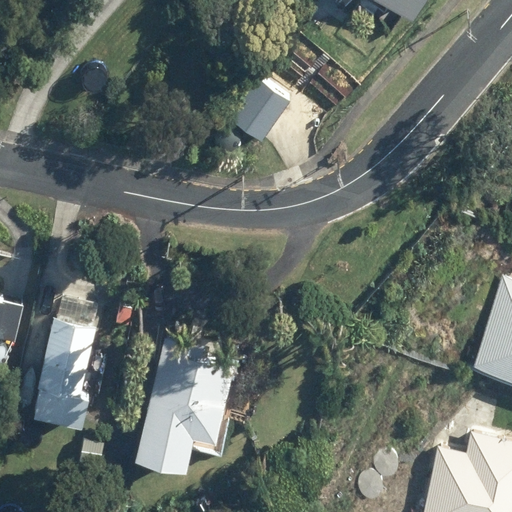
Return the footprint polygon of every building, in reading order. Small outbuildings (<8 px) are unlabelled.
[(119,3),(111,14),(120,20),(127,9),(119,3)] [(293,95),(260,72),(232,112),(265,135),(293,95)] [(479,349),(511,360),(511,269),(508,268),(479,349)] [(99,339),(111,278),(66,269),(38,408),(43,409),(42,415),(91,425),(97,393),(103,394),(111,353),(108,352),(110,341),(99,339)] [(0,339),(2,340),(4,333),(20,337),(29,303),(10,298),(10,293),(0,290),(0,339)] [(171,333),(144,458),(196,469),(202,439),(225,444),(243,360),(214,354),(216,343),(171,333)] [(438,430),(419,510),(427,511),(511,511),(511,430),(473,422),(470,438),(438,430)] [(195,504),(201,511),(218,511),(207,496),(195,504)]
